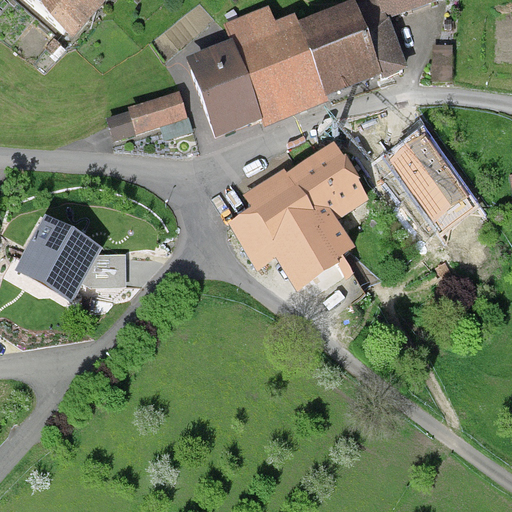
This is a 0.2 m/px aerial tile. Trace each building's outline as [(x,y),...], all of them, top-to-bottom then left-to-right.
[(27,0),(76,43),(113,0),(27,0)] [(441,0),(380,0),(389,26),(445,9),(441,0)] [(377,9),(305,34),(330,105),(401,81),(377,9)] [(330,105),(305,34),(303,26),(272,36),(267,20),(233,31),(241,55),(198,69),(222,141),(330,105)] [(185,99),(133,115),(134,119),(140,137),(140,139),(166,131),(169,139),(195,131),(185,99)] [(119,143),(140,137),(134,119),(113,125),(119,143)] [(464,195),(423,137),(392,159),(433,217),(464,195)] [(284,252),(304,286),(327,273),(359,255),(341,225),(374,206),(343,154),(256,204),(262,214),(240,226),(262,265),(284,252)] [(97,260),(46,233),(22,278),(73,305),(97,260)] [(336,289),(327,273),(304,286),(313,302),(336,289)]
